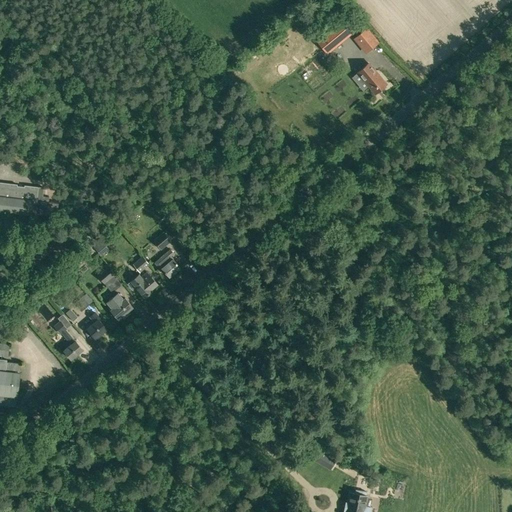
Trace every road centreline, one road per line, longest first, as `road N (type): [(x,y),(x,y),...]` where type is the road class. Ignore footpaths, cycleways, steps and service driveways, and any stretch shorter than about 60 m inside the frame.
road 1 (unclassified): [(215,269),(511,19)]
road 2 (residential): [(0,454),(215,269)]
road 3 (track): [(259,511),(292,486),(290,468),(272,434),(158,320)]
